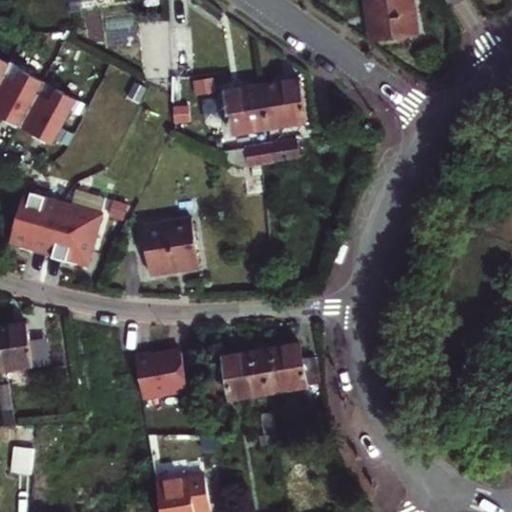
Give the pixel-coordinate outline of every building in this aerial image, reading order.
[(370,0),(376,45),(421,39),(416,0),(370,0)] [(86,13),(85,4),(74,5),(75,14),(86,13)] [(0,115),(32,132),(54,143),(76,101),(57,91),(51,101),(36,94),(43,83),(24,73),(17,84),(4,76),(10,65),(0,59),(0,115)] [(288,84),(268,87),(274,129),(311,123),(304,81),(288,84)] [(229,94),(230,100),(234,127),(236,136),(274,129),(268,87),(243,91),(229,94)] [(302,143),(277,147),(279,163),(305,158),(302,143)] [(268,164),(279,163),(277,147),(252,151),(253,152),(255,167),(268,164)] [(245,169),(255,167),(253,152),(241,154),(244,168),(245,169)] [(83,187),(79,199),(102,207),(106,195),(83,187)] [(104,213),(25,191),(12,239),(22,242),(21,248),(27,250),(34,252),(36,246),(66,255),(65,260),(71,262),(78,264),(79,259),(90,262),(104,213)] [(203,266),(195,218),(145,227),(153,275),(184,270),(203,266)] [(0,373),(37,369),(34,344),(31,327),(14,329),(0,330),(0,373)] [(51,342),(34,344),(37,369),(37,371),(55,369),(51,342)] [(290,349),(266,352),(274,393),(324,385),(320,358),(307,361),(305,346),(290,349)] [(157,354),(140,357),(149,399),(194,390),(186,350),(161,355),(158,356),(157,354)] [(229,358),(236,400),(274,393),(266,352),(246,355),(229,358)] [(12,388),(0,389),(6,429),(18,428),(12,388)] [(289,414),(278,416),(284,446),(294,445),(289,414)] [(273,449),(284,446),(278,416),(268,418),(273,449)] [(227,455),(247,451),(244,438),(224,442),(227,455)] [(42,453),(22,451),(18,476),(39,478),(42,453)] [(162,486),(165,511),(214,511),(209,479),(162,486)]
